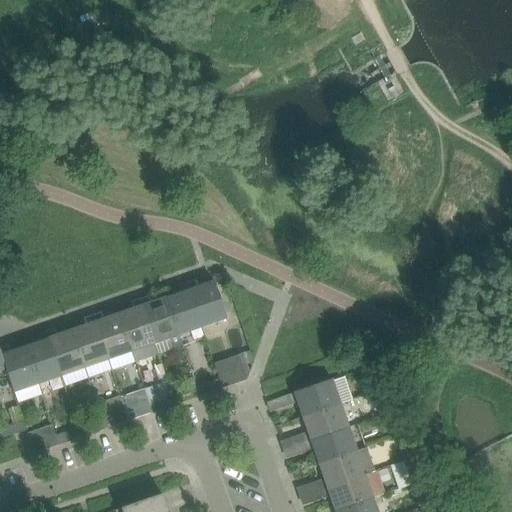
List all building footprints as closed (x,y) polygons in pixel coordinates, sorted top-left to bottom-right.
[(226,320),(213,281),(198,286),(196,280),(187,283),(202,328),(226,320)] [(180,292),(165,297),(179,336),(202,328),(187,283),(178,286),(180,292)] [(182,346),(165,297),(151,302),(149,296),(140,299),(155,344),(169,339),(173,351),(182,348),(182,346)] [(133,308),(119,313),(132,352),(135,362),(159,355),(155,344),(140,299),(131,302),(133,308)] [(132,352),(119,313),(104,318),(102,312),(93,315),(96,324),(108,360),(132,352)] [(108,360),(96,324),(93,315),(85,319),(87,324),(72,329),(85,368),(88,378),(112,370),(108,360)] [(85,368),(72,329),(57,335),(55,329),(46,332),(61,376),(85,368)] [(61,376),(46,332),(38,335),(40,340),(25,346),(38,384),(61,376)] [(38,384),(25,346),(10,351),(8,345),(0,347),(0,352),(5,369),(13,393),(38,384)] [(247,380),(239,355),(215,364),(220,379),(219,380),(222,389),(247,380)] [(380,364),(371,367),(376,382),(385,378),(380,364)] [(222,389),(219,380),(204,385),(207,394),(222,389)] [(340,405),(332,380),(287,396),(290,405),(296,403),(302,418),(340,405)] [(190,400),(187,391),(172,396),(175,405),(190,400)] [(397,411),(391,395),(382,398),(388,414),(397,411)] [(105,429),(128,421),(125,413),(120,396),(96,404),(105,429)] [(160,410),(175,405),(172,396),(157,402),(160,410)] [(348,428),(340,405),(302,418),(307,433),(301,436),(304,444),(348,428)] [(141,407),(125,413),(128,421),(144,416),(141,407)] [(402,426),(397,411),(388,414),(393,429),(402,426)] [(93,422),(78,427),(81,437),(97,432),(93,422)] [(17,433),(14,425),(0,429),(0,432),(2,439),(17,433)] [(58,445),(51,425),(27,433),(34,453),(58,445)] [(78,427),(62,433),(66,442),(81,437),(78,427)] [(357,452),(348,428),(304,444),(307,453),(313,451),(318,465),(357,452)] [(413,458),(407,442),(398,445),(404,461),(413,458)] [(366,448),(357,452),(318,465),(323,480),(318,482),(321,491),(365,475),(365,474),(374,471),(366,448)] [(418,473),(413,458),(404,461),(409,476),(418,473)] [(373,498),(365,475),(321,491),(324,499),(329,497),(334,511),(373,498)] [(428,501),(421,481),(412,484),(419,504),(428,501)] [(120,511),(168,511),(162,494),(120,509),(120,511)] [(377,511),(373,498),(334,511),(377,511)] [(431,511),(428,501),(419,504),(421,511),(431,511)]
